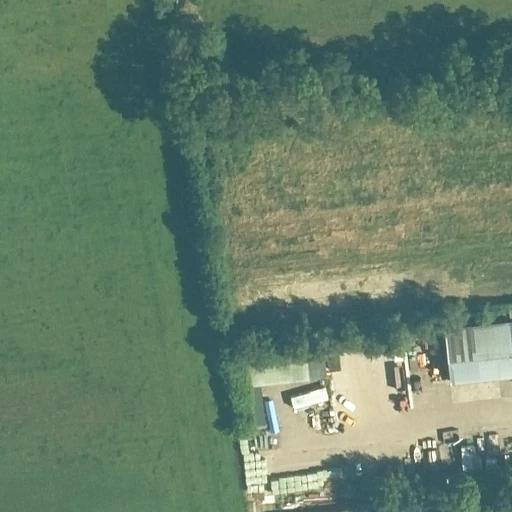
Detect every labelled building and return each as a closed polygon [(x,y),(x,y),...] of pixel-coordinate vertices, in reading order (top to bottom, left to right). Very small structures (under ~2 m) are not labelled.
[(299,357),(237,359),(238,384),(300,382),(299,357)] [(428,449),(429,473),(441,472),(440,448),(428,449)] [(443,466),(452,466),(452,448),(443,449),(443,466)] [(397,476),(410,476),(409,449),(396,449),(397,476)] [(425,452),(411,453),(412,477),(426,476),(425,452)]
